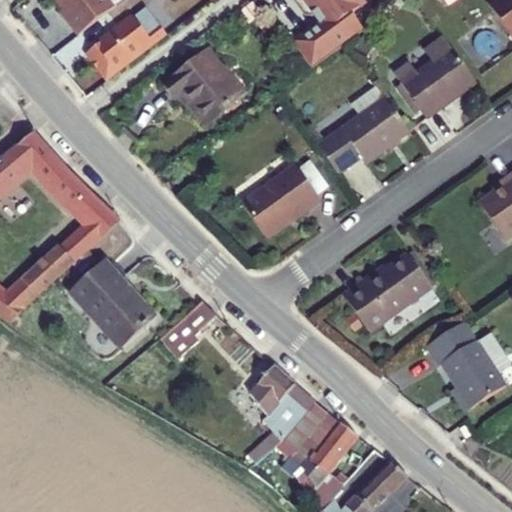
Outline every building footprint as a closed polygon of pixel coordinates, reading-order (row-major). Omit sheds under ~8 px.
[(47,0),(55,9),(60,5),(67,14),(69,12),(74,19),(69,23),(86,46),(124,17),(110,0),(105,4),(102,0),(47,0)] [(236,0),(199,0),(192,6),(205,24),(236,0)] [(306,0),(305,6),(316,22),(322,23),(325,21),(332,29),(303,50),(323,76),(375,38),(363,21),(378,10),(370,0),(306,0)] [(511,0),(499,0),(499,5),(491,10),(511,37),(511,0)] [(172,48),(151,20),(128,37),(130,39),(134,36),(145,31),(154,43),(158,39),(168,52),(172,48)] [(128,37),(93,64),(114,92),(168,52),(158,39),(154,43),(145,31),(134,36),(130,39),(128,37)] [(480,87),(444,38),(423,54),(434,69),(418,81),(407,66),(395,74),(430,123),(480,87)] [(223,62),(178,97),(189,112),(193,109),(197,106),(206,118),(220,136),(258,107),(255,104),(251,107),(243,96),(244,94),(241,88),(242,87),(223,62)] [(242,87),(241,88),(244,94),(243,96),(251,107),(255,104),(242,87)] [(321,150),(342,178),(366,159),(372,166),(392,151),(413,135),(386,100),(321,150)] [(197,106),(193,109),(202,122),(206,118),(197,106)] [(0,162),(0,194),(28,172),(37,166),(57,190),(74,209),(93,192),(76,176),(39,132),(0,162)] [(413,135),(392,151),(396,156),(417,140),(413,135)] [(244,213),(269,246),(323,206),(306,184),(316,175),(309,165),(244,213)] [(28,172),(49,197),(57,190),(37,166),(28,172)] [(316,175),(306,184),(323,206),(333,197),(316,175)] [(506,191),(481,209),(510,248),(511,246),(511,180),(503,187),(506,191)] [(74,209),(87,221),(107,205),(93,192),(74,209)] [(5,287),(26,302),(123,222),(107,205),(87,221),(59,242),(5,287)] [(402,259),(426,291),(434,284),(410,253),(402,259)] [(361,282),(341,296),(370,333),(426,291),(402,259),(386,272),(366,288),(361,282)] [(74,287),(88,303),(120,276),(107,260),(74,287)] [(361,282),(366,288),(386,272),(382,266),(361,282)] [(88,303),(123,346),(156,318),(120,276),(88,303)] [(0,308),(9,316),(26,302),(5,287),(0,282),(0,308)] [(181,323),(193,337),(215,319),(203,305),(181,323)] [(457,395),(470,414),(506,390),(498,377),(477,345),(465,327),(426,352),(438,371),(441,370),(457,395)] [(489,337),(477,345),(498,377),(511,369),(489,337)] [(275,438),(282,448),(284,446),(314,410),(271,373),(247,397),(278,434),(275,438)] [(447,402),(460,421),(470,414),(457,395),(447,402)] [(284,446),(302,472),(318,452),(305,441),(325,419),(314,410),(284,446)] [(305,441),(318,452),(338,429),(325,419),(305,441)] [(459,436),(470,452),(482,444),(470,428),(459,436)] [(302,472),(315,492),(357,446),(338,429),(318,452),(302,472)] [(340,511),(377,511),(405,484),(386,469),(340,511)]
